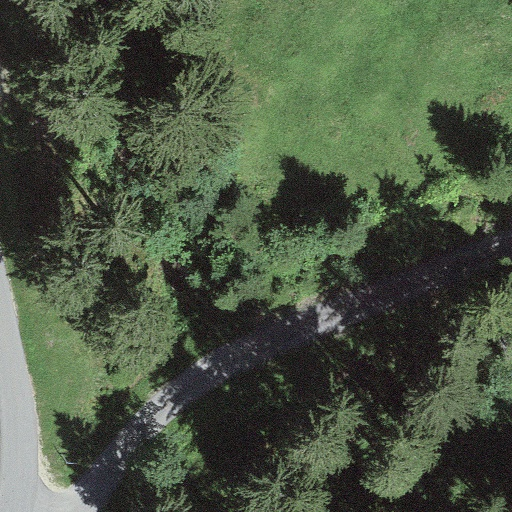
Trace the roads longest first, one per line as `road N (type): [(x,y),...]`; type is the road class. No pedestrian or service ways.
road 1 (track): [(54,511),(237,368),(424,279),(511,247)]
road 2 (track): [(17,511),(18,427),(0,315)]
